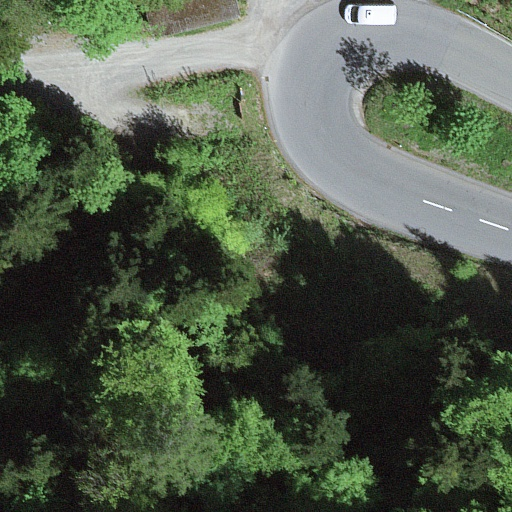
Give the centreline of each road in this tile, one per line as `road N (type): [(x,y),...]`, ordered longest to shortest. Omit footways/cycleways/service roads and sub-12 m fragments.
road 1 (tertiary): [(511,74),(426,33),(380,29),(334,46),(322,61),(316,103),(321,130),(354,172),(427,208),(511,234)]
road 2 (track): [(322,61),(236,41),(0,65)]
